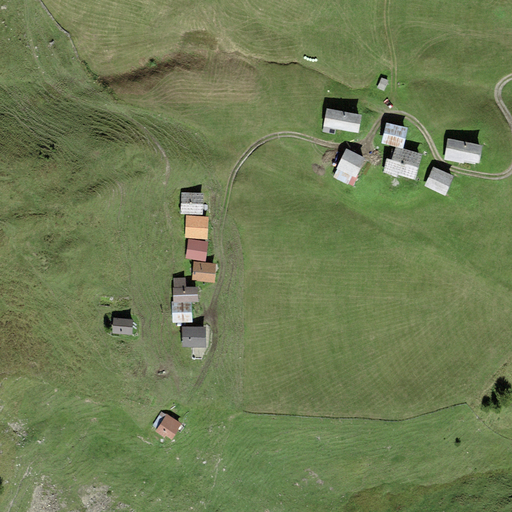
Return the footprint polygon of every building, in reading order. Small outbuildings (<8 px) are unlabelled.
[(383,91),(388,80),(381,77),(377,87),(383,91)] [(361,114),(327,108),(323,127),(357,133),(361,114)] [(407,127),(386,123),(381,144),(395,147),(402,148),(407,127)] [(482,145),(447,138),(443,157),(443,159),(463,163),(464,161),(478,164),(482,145)] [(402,148),(395,147),(391,159),(387,158),(383,173),(398,177),(399,174),(414,179),(421,154),(402,148)] [(356,178),(365,158),(346,149),(336,169),(356,178)] [(453,176),(432,166),(424,185),(444,195),(453,176)] [(180,214),(202,214),(203,193),(181,192),(180,214)] [(208,217),(186,215),(184,238),(206,240),(208,217)] [(205,261),(208,242),(188,239),(185,258),(205,261)] [(216,263),(193,261),(191,280),(214,282),(216,263)] [(191,301),(198,301),(197,286),(186,287),(185,278),(173,278),(174,288),(172,288),(173,301),(173,302),(191,301)] [(192,322),(191,301),(173,302),(173,301),(171,301),(173,323),(192,322)] [(132,319),(113,317),(111,333),(131,335),(132,319)] [(206,347),(205,326),(181,326),(182,348),(206,347)] [(156,429),(166,414),(161,411),(152,426),(156,429)] [(175,419),(166,413),(166,414),(156,429),(155,431),(164,436),(165,435),(172,439),(182,423),(175,419)]
